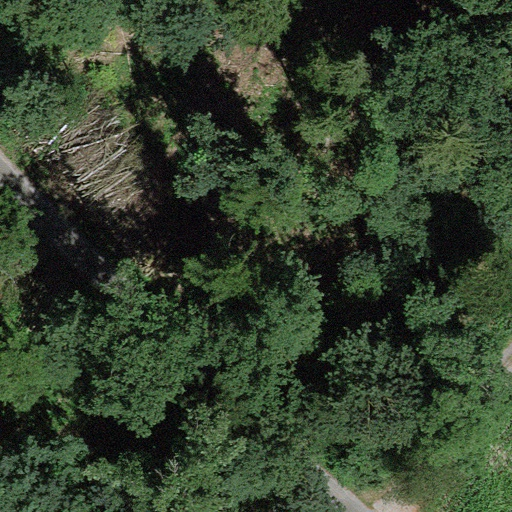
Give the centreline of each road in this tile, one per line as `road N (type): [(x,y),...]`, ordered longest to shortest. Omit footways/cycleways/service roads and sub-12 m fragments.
road 1 (unclassified): [(0,138),(366,511)]
road 2 (track): [(370,511),(511,349)]
